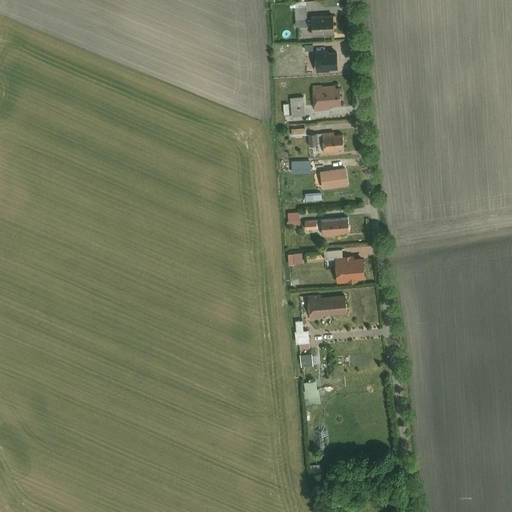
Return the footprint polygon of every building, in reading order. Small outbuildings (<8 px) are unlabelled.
[(310,5),(299,6),(300,25),(311,25),(310,5)] [(338,13),(316,14),(317,34),(340,32),(338,13)] [(329,49),(316,49),(317,70),(330,70),(330,67),(339,67),(338,49),(329,50),(329,49)] [(343,84),(315,87),(317,109),(332,108),(332,104),(345,103),(343,84)] [(307,95),(292,97),(294,121),(309,120),(307,95)] [(293,127),(294,134),(308,133),(308,126),(293,127)] [(325,153),(340,152),(340,147),(348,147),(347,133),(339,134),(338,130),(323,132),(324,144),(325,153)] [(323,132),(311,133),(312,145),(324,144),(323,132)] [(349,167),(323,170),(325,186),(351,182),(349,167)] [(327,200),(350,199),(350,192),(327,193),(327,200)] [(302,210),(290,212),(291,226),(304,225),(302,210)] [(352,216),(324,219),(326,234),(353,231),(352,216)] [(319,219),(307,220),(307,229),(320,228),(319,219)] [(344,247),(327,249),(327,259),(338,258),(345,257),(344,247)] [(290,253),(290,263),(306,262),(305,251),(290,253)] [(345,257),(338,258),(340,279),(369,277),(367,255),(345,257)] [(323,294),(311,295),(313,317),(327,316),(327,314),(349,312),(348,293),(323,295),(323,294)] [(307,320),(298,320),(299,329),(307,329),(307,320)] [(299,329),(296,330),(297,342),(302,342),(313,341),(312,328),(307,329),(299,329)] [(315,352),(302,353),(303,365),(316,364),(315,352)] [(320,380),(305,382),(309,403),(323,401),(320,380)]
